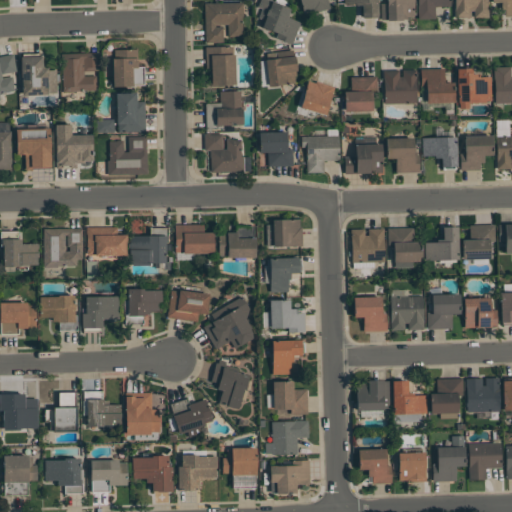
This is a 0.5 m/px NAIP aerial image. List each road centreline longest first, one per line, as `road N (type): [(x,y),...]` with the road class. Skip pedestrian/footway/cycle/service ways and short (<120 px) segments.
road 1 (residential): [(0,202),(511,195)]
road 2 (residential): [(330,202),(341,511)]
road 3 (residential): [(176,0),(180,196)]
road 4 (residential): [(332,51),(511,45)]
road 5 (residential): [(0,27),(177,23)]
road 6 (residential): [(339,355),(511,352)]
road 7 (residential): [(0,363),(172,361)]
road 8 (residential): [(341,511),(511,505)]
